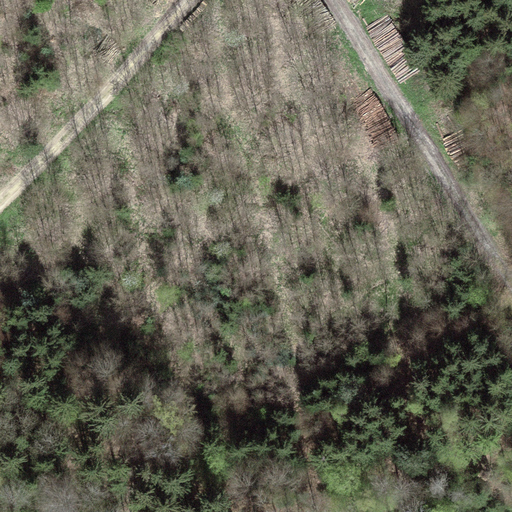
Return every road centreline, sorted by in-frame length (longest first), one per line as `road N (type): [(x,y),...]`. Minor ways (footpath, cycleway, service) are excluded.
road 1 (track): [(342,0),(511,282)]
road 2 (track): [(0,202),(189,0)]
